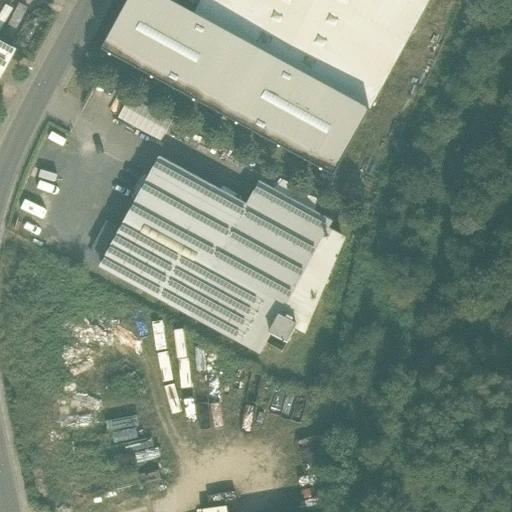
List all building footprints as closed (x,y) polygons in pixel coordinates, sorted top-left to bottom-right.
[(128,0),(101,51),(333,177),(369,111),(193,15),(165,0),(128,0)] [(429,0),(201,0),(193,15),(369,111),(429,0)] [(0,42),(0,74),(13,49),(0,42)] [(158,159),(149,176),(237,225),(247,207),(158,159)] [(100,265),(190,314),(238,225),(237,225),(149,176),(120,230),(105,257),(100,265)] [(265,343),(269,335),(279,317),(326,231),(329,224),(313,216),(272,193),(258,186),(247,207),(237,225),(238,225),(190,314),(260,352),(265,343)] [(105,257),(120,230),(107,222),(92,249),(94,251),(105,257)] [(342,240),(326,231),(279,317),(296,326),(295,328),(303,332),(342,240)] [(100,265),(105,257),(94,251),(90,260),(100,265)] [(296,326),(279,317),(269,335),(286,344),(295,328),(296,326)] [(282,353),(286,344),(269,335),(265,343),(282,353)]
